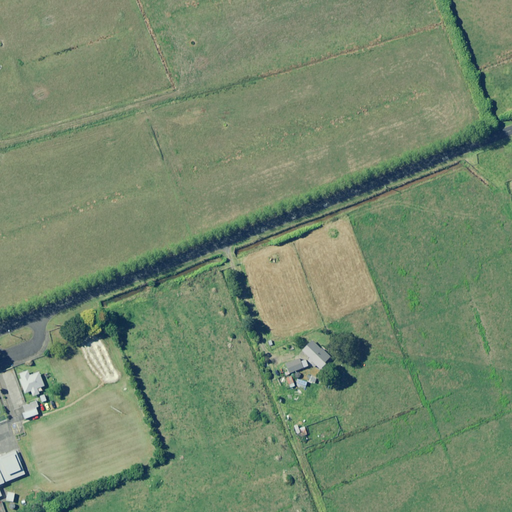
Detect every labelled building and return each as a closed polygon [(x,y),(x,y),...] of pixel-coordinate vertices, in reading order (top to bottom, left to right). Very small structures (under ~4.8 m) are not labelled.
[(326,363),(332,356),(322,347),(321,348),(311,340),(302,351),(311,358),(308,361),(315,368),(316,366),(321,370),(327,364),(326,363)] [(304,368),(300,359),(286,364),(290,373),(304,368)] [(31,376),(26,370),(18,375),(25,393),(30,391),(34,395),(39,393),(37,388),(46,386),(38,373),(31,376)] [(295,386),(291,376),(286,378),(291,388),(295,386)] [(39,407),(37,401),(23,406),(26,412),(23,413),(25,419),(39,414),(36,408),(39,407)] [(0,455),(0,496),(1,496),(0,494),(0,485),(27,473),(15,451),(0,455)] [(15,494),(8,493),(7,501),(14,502),(15,494)]
